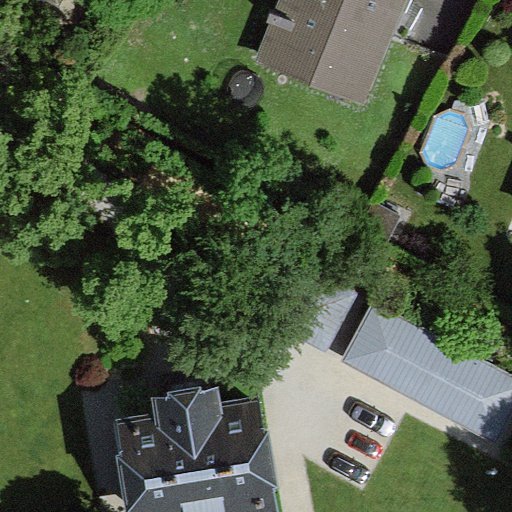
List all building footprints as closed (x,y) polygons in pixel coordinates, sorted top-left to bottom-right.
[(399,0),(287,0),(266,53),(361,93),(395,12),(399,0)] [(335,339),(362,284),(330,268),(302,323),(335,339)] [(450,342),(378,303),(349,357),(422,396),(450,342)] [(511,394),(511,374),(450,342),(422,396),(493,434),(511,394)] [(169,412),(130,418),(145,511),(171,511),(186,509),(249,499),(268,495),(251,398),(214,404),(211,386),(165,394),(169,412)] [(251,511),(249,499),(186,509),(186,511),(251,511)]
